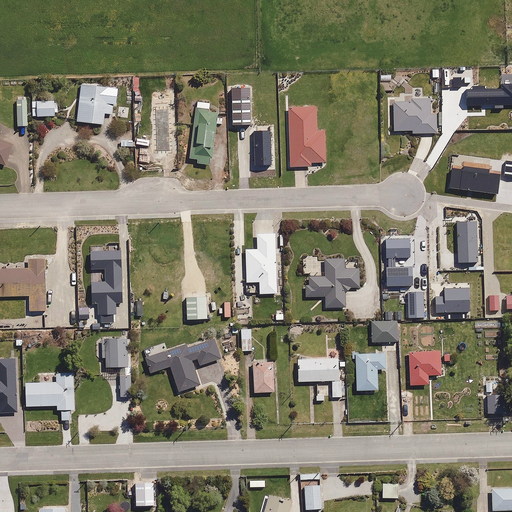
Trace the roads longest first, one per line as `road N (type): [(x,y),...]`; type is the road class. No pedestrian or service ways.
road 1 (residential): [(0,460),(511,445)]
road 2 (residential): [(404,195),(0,207)]
